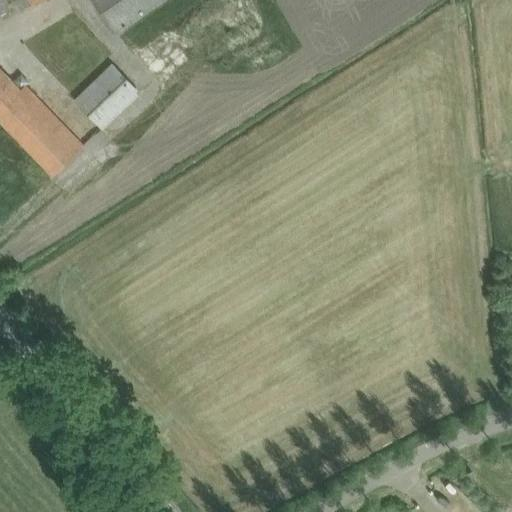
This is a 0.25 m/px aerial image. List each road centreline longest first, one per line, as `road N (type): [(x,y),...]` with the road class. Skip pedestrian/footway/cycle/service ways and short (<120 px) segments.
road 1 (tertiary): [(165,511),(0,313)]
road 2 (unclassified): [(315,511),(412,459),(511,421)]
